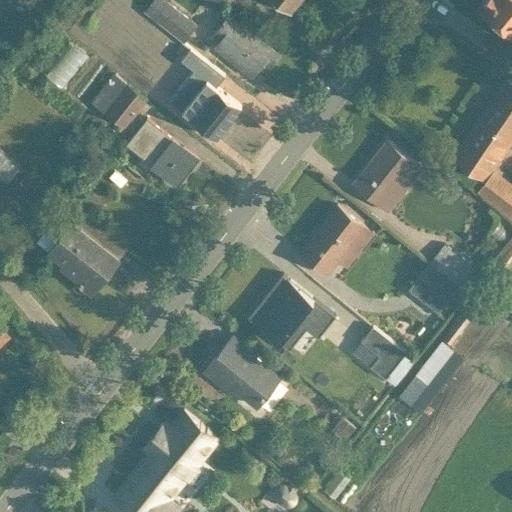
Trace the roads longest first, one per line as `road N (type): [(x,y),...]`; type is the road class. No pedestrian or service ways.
road 1 (tertiary): [(411,0),(104,384)]
road 2 (tertiary): [(104,384),(4,511)]
road 3 (unclassified): [(104,384),(0,272)]
